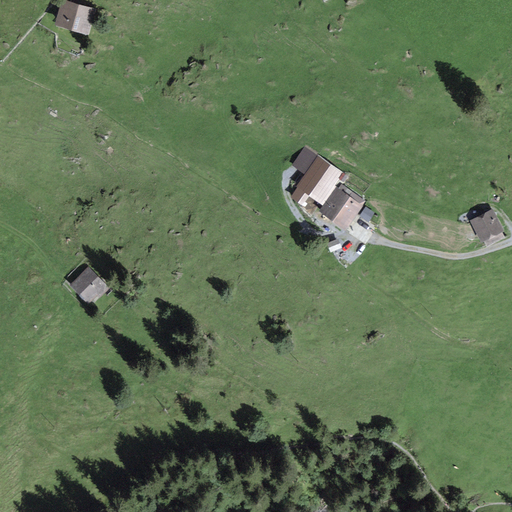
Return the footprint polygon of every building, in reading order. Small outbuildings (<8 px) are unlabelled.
[(64,2),(62,12),(58,11),(57,14),(61,15),(59,21),(86,29),(92,10),(83,8),(85,2),(76,0),(73,0),(72,5),(64,2)] [(302,201),(310,190),(328,203),(342,185),(349,176),(322,156),(294,194),(302,201)] [(349,217),(352,219),(357,213),(354,210),(362,199),(342,185),(328,203),(325,208),(344,223),(349,217)] [(370,222),(374,213),(365,209),(361,218),(370,222)] [(475,221),(487,245),(504,236),(499,228),(502,226),(501,224),(498,225),(494,219),(497,217),(495,215),(493,216),(491,212),(475,221)] [(99,289),(102,292),(108,287),(104,283),(103,284),(89,270),(75,284),(89,298),(99,289)]
